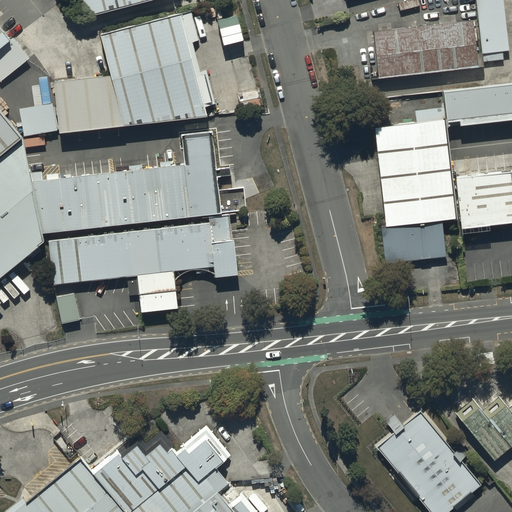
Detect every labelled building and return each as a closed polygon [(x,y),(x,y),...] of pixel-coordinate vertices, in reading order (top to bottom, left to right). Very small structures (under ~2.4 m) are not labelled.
[(87,0),(94,8),(123,0),(87,0)] [(511,0),(476,0),(482,55),(509,52),(503,0),(511,0)] [(208,117),(179,12),(98,35),(110,76),(53,82),(59,133),(208,117)] [(480,66),(475,21),(373,33),(378,78),(480,66)] [(0,49),(10,41),(0,29),(0,49)] [(511,85),(445,93),(449,128),(511,120),(511,85)] [(21,109),(24,136),(57,131),(53,105),(21,109)] [(0,159),(24,140),(0,109),(0,159)] [(511,159),(450,166),(445,119),(375,127),(386,227),(458,219),(460,230),(511,223),(511,159)] [(33,182),(24,140),(0,159),(0,281),(46,242),(43,234),(222,214),(217,137),(190,139),(193,167),(33,182)] [(43,234),(46,242),(57,287),(237,265),(231,217),(222,214),(43,234)] [(79,320),(73,293),(56,297),(62,324),(79,320)] [(511,405),(509,408),(501,398),(482,413),(472,400),(457,413),(495,460),(511,446),(511,447),(511,405)] [(447,511),(480,485),(419,413),(376,449),(429,511),(447,511)] [(138,437),(92,474),(124,511),(252,511),(195,443),(177,457),(161,438),(148,449),(138,437)] [(124,511),(92,474),(80,460),(16,511),(124,511)] [(463,511),(476,511),(499,492),(494,486),(463,511)]
